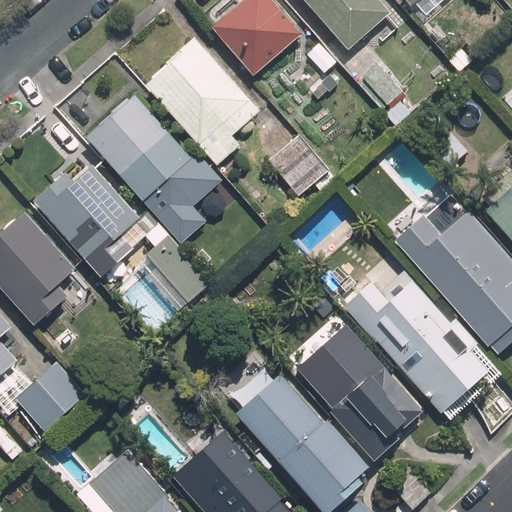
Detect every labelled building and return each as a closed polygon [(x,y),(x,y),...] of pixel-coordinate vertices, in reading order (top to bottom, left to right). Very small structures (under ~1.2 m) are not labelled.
[(266,0),(239,0),(208,27),(252,76),(298,36),(266,0)] [(301,0),(346,50),(387,14),(374,0),(301,0)] [(196,38),(146,83),(216,161),(239,141),(230,132),(258,107),(196,38)] [(460,47),(448,58),(460,71),(471,60),(460,47)] [(358,77),(384,107),(401,92),(375,62),(358,77)] [(328,72),(315,85),(334,105),(347,94),(328,72)] [(184,240),(212,216),(199,200),(222,181),(199,154),(190,162),(133,96),(86,136),(142,202),(147,197),(184,240)] [(475,99),(455,117),(467,131),(487,113),(475,99)] [(425,150),(445,172),(469,150),(449,128),(425,150)] [(293,141),(286,133),(279,140),(285,147),(267,163),(296,195),(326,169),(297,137),(293,141)] [(511,147),(508,143),(481,166),(495,181),(478,197),(488,208),(483,212),(511,244),(511,147)] [(137,218),(88,162),(69,180),(63,173),(32,200),(87,262),(100,250),(112,265),(145,236),(165,259),(157,266),(187,301),(206,283),(176,250),(178,248),(145,211),(137,218)] [(342,184),(357,201),(373,187),(359,170),(342,184)] [(511,253),(454,187),(394,239),(486,346),(493,341),(501,350),(511,340),(511,253)] [(73,269),(23,211),(0,231),(0,289),(32,325),(66,295),(56,284),(73,269)] [(374,273),(345,299),(444,410),(495,365),(406,265),(384,284),(374,273)] [(211,301),(197,314),(207,325),(221,313),(211,301)] [(0,374),(18,359),(0,339),(0,334),(10,326),(0,314),(0,374)] [(349,323),(296,367),(373,459),(397,439),(394,435),(422,411),(349,323)] [(235,413),(319,511),(328,511),(361,484),(355,478),(365,470),(325,423),(321,427),(278,376),(235,413)] [(0,449),(9,460),(21,450),(0,426),(0,449)] [(281,489),(230,432),(174,482),(200,511),(295,511),(278,492),(281,489)] [(186,511),(129,445),(77,489),(97,511),(186,511)] [(408,459),(388,477),(416,508),(436,490),(408,459)] [(341,511),(368,511),(356,498),(341,511)]
